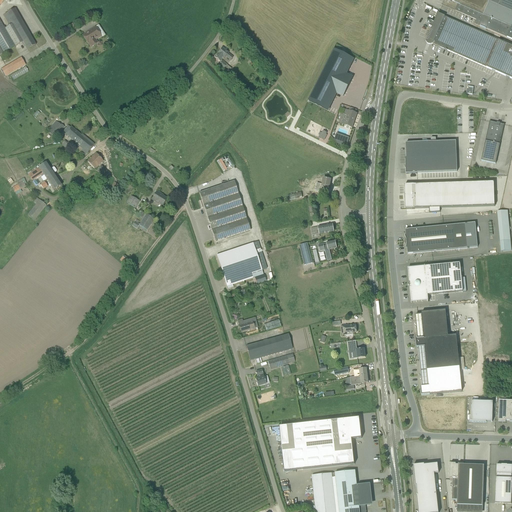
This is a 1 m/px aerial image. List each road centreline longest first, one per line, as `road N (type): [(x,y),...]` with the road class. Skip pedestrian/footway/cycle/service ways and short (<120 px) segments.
road 1 (unclassified): [(416,433),(392,238),(398,98),(511,106)]
road 2 (unclassified): [(282,511),(182,194),(164,171),(114,137)]
road 3 (track): [(66,355),(187,206)]
road 4 (unclassified): [(114,137),(183,80),(222,29),(233,0)]
road 5 (unclassified): [(114,137),(23,0)]
road 6 (unclassified): [(382,347),(370,341),(343,215)]
road 7 (secondary): [(382,347),(371,214)]
road 8 (unclassified): [(343,215),(345,172),(364,108),(377,101)]
